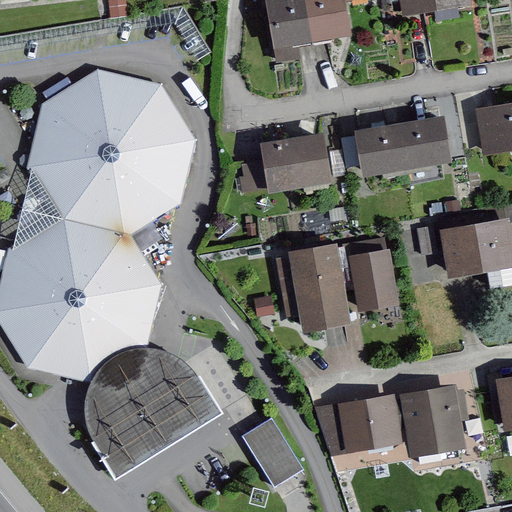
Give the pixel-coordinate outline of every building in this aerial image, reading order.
[(308,45),(299,0),(267,0),(260,1),(269,52),(308,45)] [(299,0),(308,45),(346,38),(339,0),(299,0)] [(466,0),(397,0),(401,20),(468,8),(466,0)] [(67,219),(122,232),(174,200),(189,141),(157,90),(99,77),(48,108),(34,166),(67,219)] [(481,160),(511,154),(511,108),(474,115),(481,160)] [(403,126),(411,170),(445,164),(437,120),(403,126)] [(411,170),(403,126),(366,132),(373,177),(411,170)] [(373,177),(366,132),(352,135),(360,179),(373,177)] [(328,188),(319,137),(256,148),(259,166),(238,170),(244,203),(328,188)] [(122,232),(67,219),(14,253),(1,311),(32,362),(91,376),(141,345),(154,285),(122,232)] [(143,246),(163,236),(154,220),(135,230),(143,246)] [(443,280),(511,268),(511,261),(505,222),(435,234),(443,280)] [(347,327),(333,247),(284,255),(298,335),(347,327)] [(355,315),(395,308),(386,254),(346,261),(355,315)] [(168,448),(223,414),(196,375),(188,364),(177,356),(165,350),(141,345),(91,376),(87,393),(85,402),(85,417),(88,430),(92,442),(115,481),(168,448)] [(511,378),(490,382),(499,436),(511,433),(511,378)] [(462,453),(451,390),(397,399),(408,463),(462,453)] [(391,401),(318,413),(332,456),(399,447),(391,401)] [(287,479),(303,469),(272,418),(256,428),(243,436),(274,487),(287,479)]
